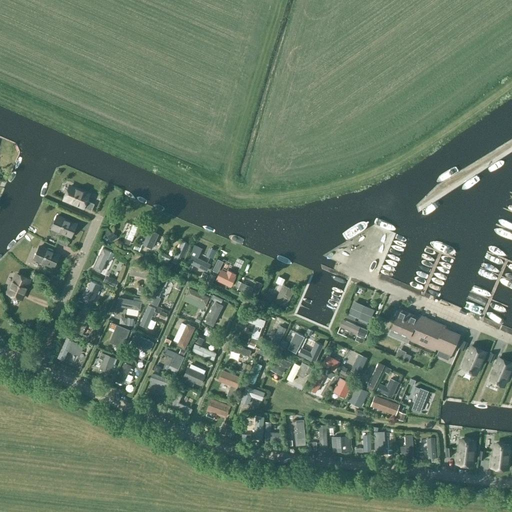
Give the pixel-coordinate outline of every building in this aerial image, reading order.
[(68,190),(64,199),(83,207),(83,206),(91,209),(94,203),(86,200),(89,194),(78,190),(70,186),(68,190)] [(70,237),(76,224),(57,216),(52,228),(70,237)] [(129,238),(134,223),(128,221),(123,236),(129,238)] [(137,241),(147,246),(155,232),(145,226),(137,241)] [(172,259),(176,261),(185,241),(181,239),(172,259)] [(210,254),(213,247),(207,244),(203,251),(210,254)] [(98,269),(103,259),(102,259),(107,249),(99,245),(89,265),(98,269)] [(53,267),(59,254),(40,246),(34,259),(53,267)] [(108,253),(104,272),(114,274),(118,256),(108,253)] [(216,257),(210,275),(227,281),(230,274),(219,270),(223,259),(216,257)] [(127,263),(126,271),(144,273),(144,265),(127,263)] [(21,299),(29,280),(16,274),(8,293),(21,299)] [(168,291),(172,277),(162,274),(159,289),(168,291)] [(245,282),(247,276),(240,274),(238,280),(245,282)] [(105,281),(111,283),(114,277),(107,275),(105,281)] [(91,279),(83,299),(90,301),(97,282),(91,279)] [(197,303),(201,292),(184,286),(180,297),(197,303)] [(260,298),(267,300),(269,293),(262,291),(260,298)] [(113,303),(135,307),(137,297),(114,294),(113,303)] [(150,325),(154,315),(148,313),(150,305),(143,303),(137,321),(150,325)] [(343,315),(365,322),(368,312),(346,305),(343,315)] [(90,319),(85,317),(88,312),(75,307),(69,322),(79,326),(80,322),(88,325),(90,319)] [(417,317),(399,309),(398,311),(396,311),(394,316),(396,317),(389,334),(406,341),(408,338),(435,350),(436,347),(439,349),(451,354),(459,334),(444,328),(445,326),(418,314),(417,317)] [(340,316),(335,328),(350,335),(356,323),(340,316)] [(108,318),(104,326),(109,328),(105,337),(115,341),(122,325),(108,318)] [(181,346),(190,323),(182,320),(173,343),(181,346)] [(282,345),(285,340),(277,336),(283,325),(275,321),(267,339),(282,345)] [(297,341),(306,346),(310,338),(294,329),(285,345),(293,349),(297,341)] [(138,356),(149,342),(134,330),(128,338),(134,342),(129,349),(138,356)] [(311,338),(307,348),(298,344),(294,352),(310,359),(318,341),(311,338)] [(210,344),(201,339),(200,341),(196,339),(191,350),(208,357),(210,350),(208,349),(210,344)] [(463,340),(459,348),(464,350),(467,342),(463,340)] [(226,346),(224,352),(242,359),(244,353),(226,346)] [(465,363),(463,369),(475,374),(477,368),(479,369),(486,352),(471,346),(468,354),(467,353),(465,358),(466,358),(464,363),(465,363)] [(104,370),(111,355),(98,349),(91,364),(104,370)] [(439,349),(437,354),(449,359),(451,354),(439,349)] [(160,350),(155,362),(171,368),(176,357),(160,350)] [(318,361),(332,367),(336,357),(322,352),(318,361)] [(490,352),(487,360),(491,362),(495,354),(490,352)] [(280,373),(286,358),(274,353),(267,367),(280,373)] [(355,372),(361,356),(352,353),(346,369),(355,372)] [(113,379),(126,382),(133,359),(119,355),(113,379)] [(188,358),(185,365),(194,368),(197,361),(188,358)] [(247,374),(255,376),(258,360),(251,358),(247,374)] [(293,358),(283,374),(290,378),(300,363),(293,358)] [(493,375),(491,380),(503,386),(505,380),(506,381),(511,367),(511,363),(499,358),(497,363),(496,363),(494,367),(495,368),(492,374),(493,375)] [(384,365),(378,362),(367,386),(373,388),(384,365)] [(196,381),(200,371),(183,366),(180,375),(196,381)] [(236,384),(238,374),(217,368),(214,378),(236,384)] [(312,391),(323,373),(314,368),(303,385),(312,391)] [(391,395),(400,374),(394,371),(384,393),(391,395)] [(144,383),(164,390),(168,380),(148,373),(144,383)] [(339,385),(345,388),(349,381),(336,374),(329,387),(336,391),(339,385)] [(413,399),(419,402),(428,383),(422,381),(413,399)] [(254,409),(261,389),(245,383),(237,404),(254,409)] [(361,389),(349,385),(345,401),(357,404),(361,389)] [(189,405),(174,400),(177,391),(172,389),(167,403),(187,410),(189,405)] [(207,394),(201,408),(221,416),(227,402),(207,394)] [(392,411),(395,399),(369,394),(366,406),(392,411)] [(401,416),(400,408),(392,409),(393,417),(401,416)] [(252,421),(261,421),(260,413),(251,413),(252,421)] [(457,452),(456,457),(458,457),(457,463),(472,465),(475,447),(473,447),(474,441),(461,439),(460,445),(459,445),(458,452),(457,452)] [(492,456),(491,461),(493,461),(492,467),(507,469),(510,451),(508,451),(509,445),(496,443),(495,449),(494,449),(493,456),(492,456)]
